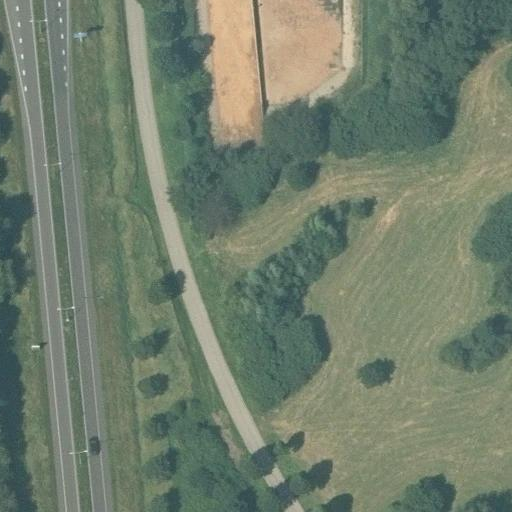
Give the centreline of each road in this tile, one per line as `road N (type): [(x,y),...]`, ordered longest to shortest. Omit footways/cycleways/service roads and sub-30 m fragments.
road 1 (unclassified): [(292,511),(244,434),(179,257),(147,114),(136,0)]
road 2 (primary): [(104,511),(51,0)]
road 3 (primary): [(21,0),(68,511)]
